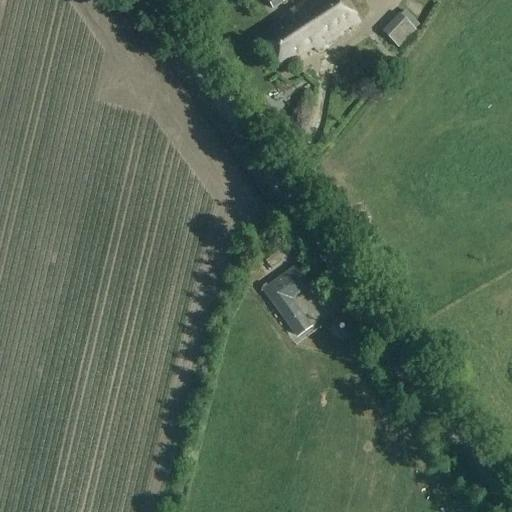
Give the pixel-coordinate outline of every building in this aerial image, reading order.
[(313,53),(327,44),(311,19),(318,14),(308,0),(278,20),(281,25),(259,39),(279,69),(310,49),(313,53)] [(271,11),(283,5),(279,0),(265,0),(271,11)] [(311,19),(327,44),(340,36),(338,33),(347,27),(349,29),(357,24),(341,0),(309,0),(308,0),(318,14),(311,19)] [(351,33),(361,48),(378,37),(369,22),(351,33)] [(271,270),(287,259),(281,251),(265,262),(271,270)] [(290,303),(309,289),(295,270),(263,294),(264,295),(265,294),(297,338),(309,328),(290,303)]
